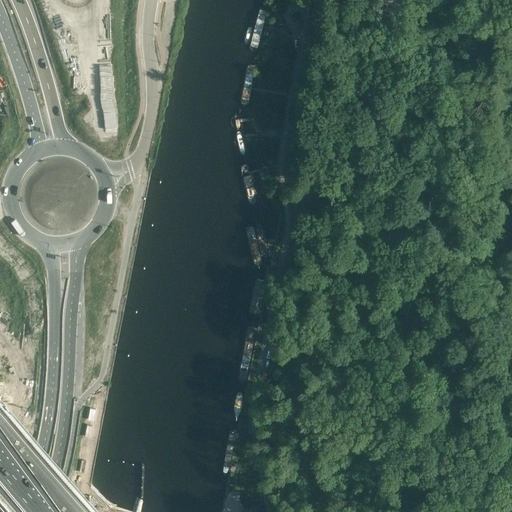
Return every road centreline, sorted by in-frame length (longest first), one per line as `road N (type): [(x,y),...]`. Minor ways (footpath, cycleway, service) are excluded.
road 1 (tertiary): [(511,415),(397,303),(378,267),(356,178),(364,0)]
road 2 (unclassified): [(264,511),(257,408),(286,230),(281,178),(299,47)]
road 3 (primary): [(52,511),(72,404),(77,243)]
road 4 (primary): [(51,245),(49,402),(28,511)]
road 5 (tertiary): [(130,170),(150,121),(151,0)]
road 6 (motorway): [(67,149),(18,0)]
road 7 (motorway): [(0,16),(40,152)]
road 8 (primary): [(64,0),(68,128)]
road 9 (primary): [(40,152),(16,172),(10,203),(23,231),(51,245)]
road 10 (primary): [(89,126),(90,4)]
